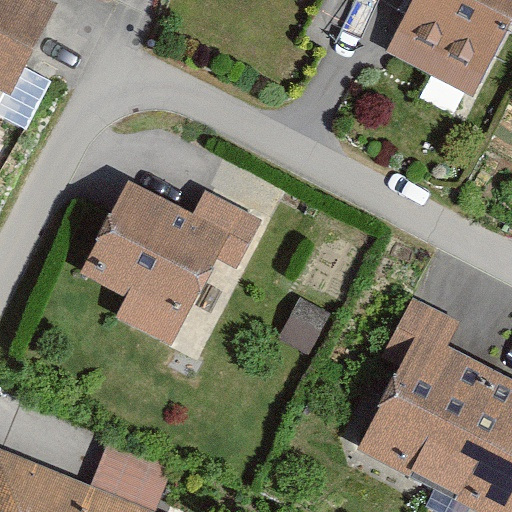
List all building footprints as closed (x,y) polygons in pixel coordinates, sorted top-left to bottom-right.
[(55,0),(0,0),(0,81),(19,92),(66,5),(55,0)] [(511,0),(426,0),(400,53),(485,96),(511,42),(511,0)] [(203,216),(143,185),(98,270),(142,293),(131,316),(184,344),(230,259),(242,237),(203,216)] [(214,195),(203,216),(242,237),(230,259),(247,268),(270,225),(214,195)] [(470,324),(423,302),(399,353),(419,362),(379,448),(511,509),(511,376),(458,351),(470,324)] [(116,447),(98,490),(152,511),(165,511),(181,473),(116,447)] [(152,511),(98,490),(8,454),(0,472),(0,511),(152,511)]
